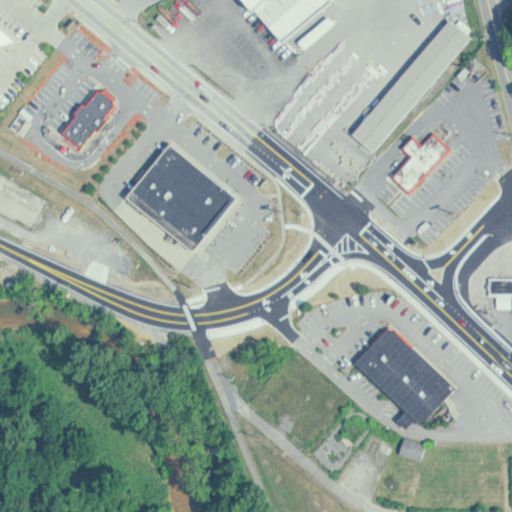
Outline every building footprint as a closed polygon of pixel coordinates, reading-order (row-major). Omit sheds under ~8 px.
[(269,0),(293,28),(329,0),(269,0)] [(0,6),(26,27),(7,31),(0,39),(0,6)] [(455,16),(477,35),(380,147),(359,128),(455,16)] [(0,57),(18,35),(0,21),(0,57)] [(103,80),(129,101),(87,152),(61,130),(103,80)] [(182,128),(248,183),(203,235),(137,181),(182,128)] [(417,136),(426,144),(439,130),(459,149),(416,194),(397,176),(417,154),(408,145),(417,136)] [(133,161),(104,198),(193,270),(214,244),(224,252),(233,241),(133,161)] [(107,185),(116,171),(102,162),(93,175),(107,185)] [(241,270),(229,256),(215,268),(227,282),(241,270)] [(493,275),(511,275),(511,305),(502,305),(502,291),(494,292),(493,275)] [(400,312),(467,375),(431,413),(424,407),(415,417),(406,409),(414,399),(363,352),(400,312)] [(426,459),(430,442),(409,437),(404,454),(426,459)]
